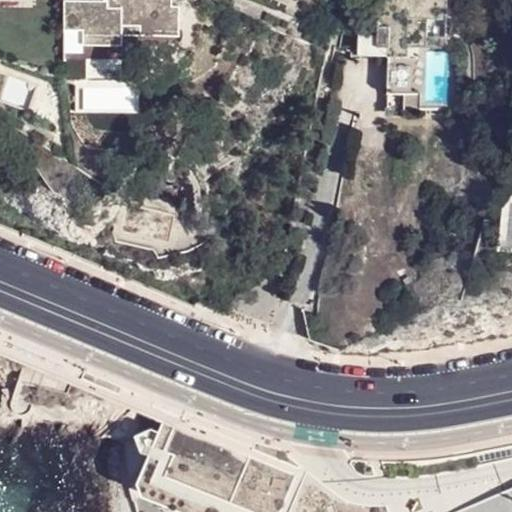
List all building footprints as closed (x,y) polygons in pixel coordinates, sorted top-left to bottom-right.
[(63,0),(64,32),(80,33),(80,41),(119,41),(119,29),(138,30),(137,38),(156,39),(157,36),(177,36),(179,11),(170,11),(170,0),(63,0)] [(460,19),(460,0),(416,0),(416,8),(394,7),(393,20),(394,45),(424,46),(424,35),(442,35),(442,19),(460,19)] [(394,45),(393,20),(375,19),(374,54),(393,54),(394,45)] [(424,35),(424,46),(433,46),(440,47),(461,47),(460,36),(442,35),(424,35)] [(423,56),(424,46),(394,45),(393,54),(404,55),(423,56)] [(433,46),(424,46),(423,56),(404,55),(404,64),(403,92),(432,93),(433,46)] [(404,55),(393,54),(394,64),(404,64),(404,55)] [(135,445),(123,475),(128,488),(144,494),(188,511),(511,511),(511,437),(464,446),(466,454),(418,464),(386,465),(341,471),(278,470),(272,471),(244,461),(227,451),(217,442),(148,414),(144,423),(143,423),(137,420),(120,426),(126,443),(135,445)]
